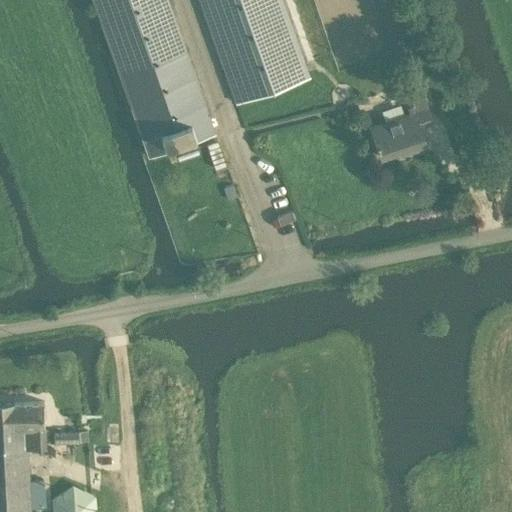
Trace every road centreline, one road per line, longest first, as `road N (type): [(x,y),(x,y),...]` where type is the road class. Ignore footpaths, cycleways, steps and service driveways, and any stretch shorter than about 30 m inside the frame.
road 1 (unclassified): [(0,331),(511,238)]
road 2 (track): [(25,0),(133,311)]
